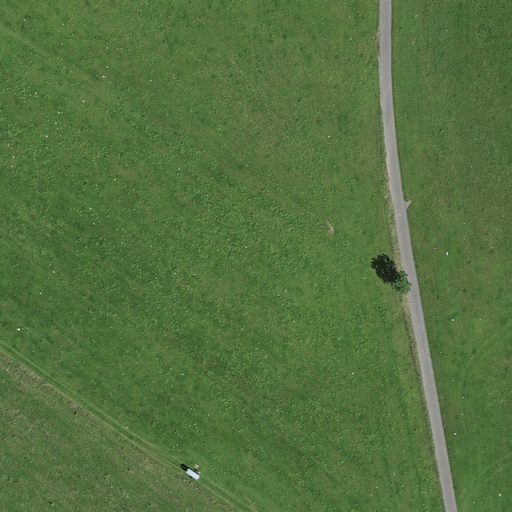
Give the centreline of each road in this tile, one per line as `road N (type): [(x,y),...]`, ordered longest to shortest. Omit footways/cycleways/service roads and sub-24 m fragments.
road 1 (track): [(450,511),(391,131),(388,0)]
road 2 (track): [(0,349),(242,511)]
